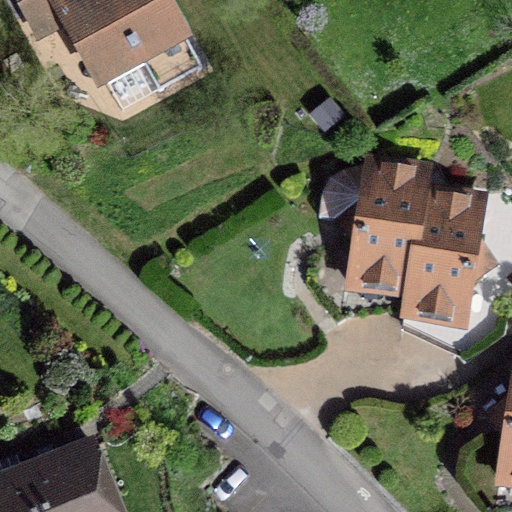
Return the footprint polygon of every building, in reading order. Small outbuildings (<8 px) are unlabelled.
[(103,104),(195,53),(165,0),(11,0),(23,19),(49,5),(103,104)] [(420,350),(487,358),(505,214),(438,205),(442,180),(378,172),(360,316),(424,324),(420,350)] [(511,432),(502,510),(511,510),(511,432)] [(122,511),(94,442),(50,460),(23,470),(0,479),(0,511),(122,511)] [(0,462),(0,479),(23,470),(18,456),(0,462)]
